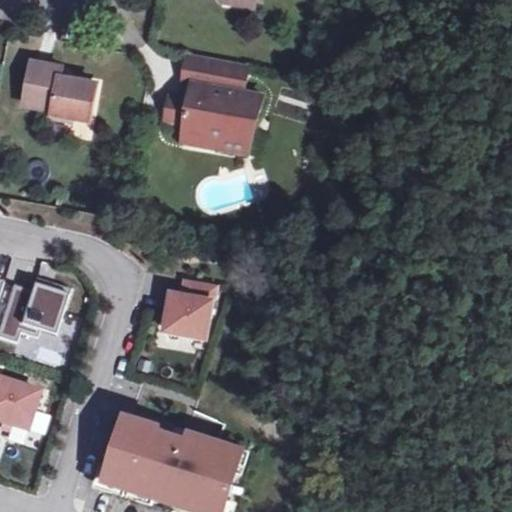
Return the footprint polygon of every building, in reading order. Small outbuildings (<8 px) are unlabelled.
[(255,9),(256,0),(224,0),(223,2),(255,9)] [(190,57),(184,84),(195,85),(193,95),(182,99),(172,98),(168,122),(187,126),(185,134),(229,142),(227,153),(251,158),(264,99),(243,96),(249,68),(190,57)] [(89,122),(97,85),(61,78),(63,69),(33,63),(24,106),(54,112),(52,115),(89,122)] [(195,85),(184,84),(182,99),(193,95),(195,85)] [(183,145),(227,153),(229,142),(185,134),(183,145)] [(219,286),(189,280),(186,296),(175,294),(168,332),(209,339),(219,286)] [(59,337),(73,291),(54,285),(52,290),(37,286),(35,293),(16,287),(0,337),(0,338),(19,345),(23,334),(40,339),(42,332),(59,337)] [(0,421),(29,431),(41,393),(0,379),(0,421)] [(199,440),(131,417),(120,449),(117,448),(107,480),(206,511),(226,511),(235,486),(231,485),(243,449),(200,436),(199,440)]
